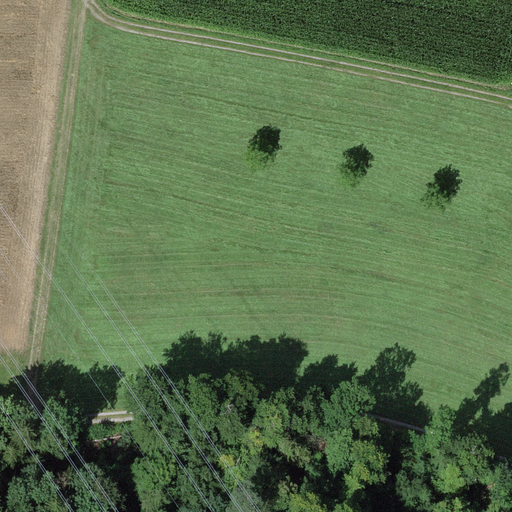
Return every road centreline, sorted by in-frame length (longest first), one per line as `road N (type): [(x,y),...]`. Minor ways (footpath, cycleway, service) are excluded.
road 1 (track): [(511,472),(346,416),(285,411),(0,433)]
road 2 (track): [(511,105),(112,26),(85,0)]
road 3 (track): [(76,0),(25,433)]
road 4 (track): [(346,416),(324,454),(238,511)]
